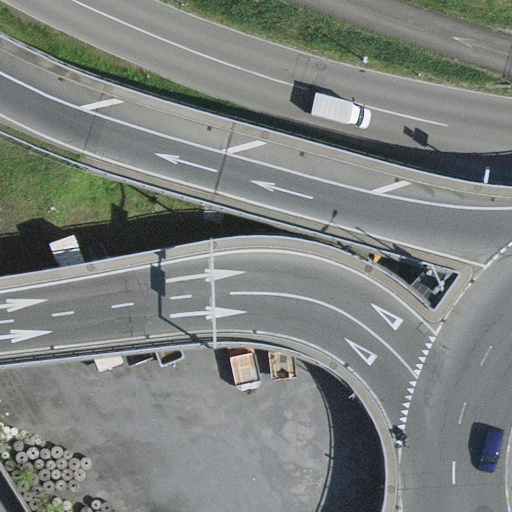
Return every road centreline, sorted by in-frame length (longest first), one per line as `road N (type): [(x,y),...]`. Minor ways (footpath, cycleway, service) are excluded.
road 1 (motorway): [(511,236),(395,219),(177,160),(0,97)]
road 2 (motorway): [(0,322),(230,293),(304,298),(353,317),(396,351),(457,435)]
road 3 (unclassified): [(511,130),(222,62),(83,0)]
road 4 (primary): [(511,325),(467,395),(457,435)]
